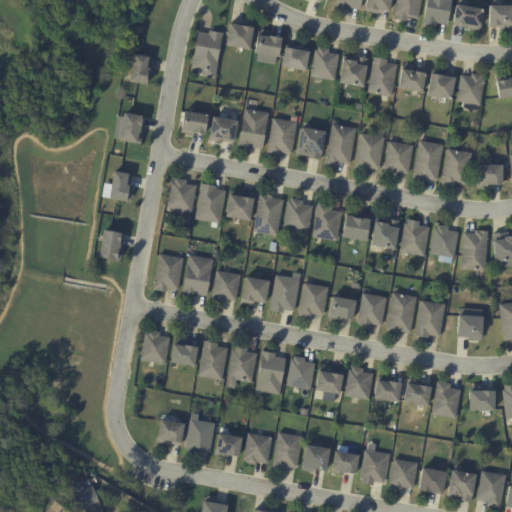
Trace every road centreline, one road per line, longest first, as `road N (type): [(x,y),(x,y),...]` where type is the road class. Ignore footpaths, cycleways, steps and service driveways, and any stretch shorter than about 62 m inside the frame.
road 1 (residential): [(192,0),(113,408),(119,439),(158,468),(398,511)]
road 2 (residential): [(135,306),(430,361),(511,363)]
road 3 (residential): [(160,156),(478,209),(511,207)]
road 4 (residential): [(258,0),(324,29),(511,53)]
